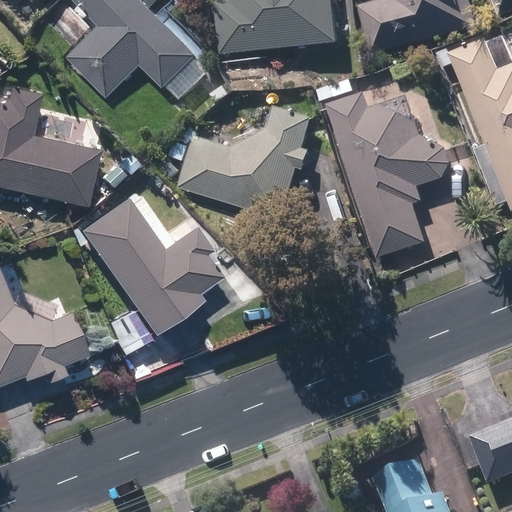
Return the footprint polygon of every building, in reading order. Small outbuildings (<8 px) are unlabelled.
[(72,56),(111,98),(147,64),(170,89),(205,56),(156,4),(159,0),(81,0),(105,26),(72,56)] [(232,0),(220,1),(225,53),(344,41),(340,0),(232,0)] [(385,0),(362,6),(373,52),(481,25),(474,0),(385,0)] [(511,0),(495,0),(502,16),(511,11),(511,0)] [(511,199),(511,42),(510,38),(493,44),(492,39),(455,53),(491,145),(476,151),(497,205),(511,199)] [(319,89),(323,100),(338,96),(334,84),(319,89)] [(0,186),(85,204),(98,149),(32,135),(41,94),(11,88),(8,99),(0,97),(0,186)] [(332,104),(381,255),(430,238),(418,202),(427,199),(422,185),(447,177),(456,160),(451,145),(425,132),(414,95),(375,107),(370,92),(332,104)] [(184,187),(285,218),(302,166),(308,168),(315,148),(309,146),(318,116),(280,104),(273,128),(238,146),(200,135),(184,187)] [(160,167),(171,179),(181,169),(169,157),(160,167)] [(103,177),(111,186),(124,176),(116,166),(103,177)] [(101,202),(106,210),(116,202),(111,195),(101,202)] [(81,230),(155,334),(203,300),(198,293),(222,276),(206,254),(213,250),(196,225),(164,247),(128,196),(81,230)] [(0,383),(23,374),(25,380),(45,372),(48,380),(65,373),(62,365),(86,355),(69,313),(51,321),(11,304),(0,278),(0,383)] [(139,357),(145,371),(168,360),(162,346),(139,357)] [(511,511),(511,424),(475,439),(494,487),(511,479),(511,511)] [(423,460),(382,478),(396,511),(456,511),(449,495),(440,498),(423,460)]
